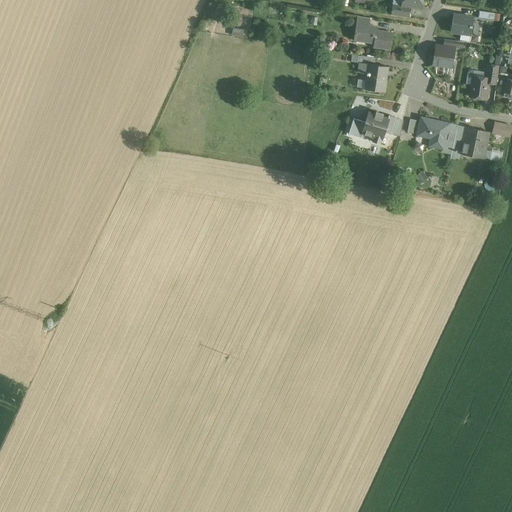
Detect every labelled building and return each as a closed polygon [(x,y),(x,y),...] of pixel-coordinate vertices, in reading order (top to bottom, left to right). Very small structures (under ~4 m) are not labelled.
[(412,6),(426,9),(427,0),(401,0),(400,4),(394,3),(393,12),(410,16),(412,6)] [(457,12),(454,31),(471,34),(475,15),(457,12)] [(375,46),(394,49),(397,31),(378,27),(379,24),(372,22),(372,19),(358,16),(354,38),(376,42),(375,46)] [(440,43),(435,65),(456,69),(460,47),(440,43)] [(386,91),(390,66),(361,61),(359,71),(370,73),(367,88),(386,91)] [(488,61),(486,75),(473,73),(469,95),(489,99),(492,83),(498,85),(502,63),(488,61)] [(382,133),(387,107),(367,103),(364,121),(354,119),(353,127),(382,133)] [(460,121),(423,114),(417,144),(454,151),(460,121)] [(511,123),(496,120),(494,130),(511,133),(511,123)] [(468,125),(463,153),(486,157),(491,130),(468,125)]
